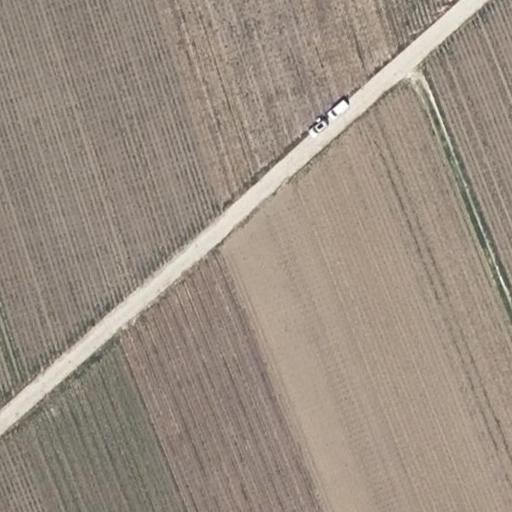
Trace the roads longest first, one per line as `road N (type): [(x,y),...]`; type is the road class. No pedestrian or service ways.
road 1 (unclassified): [(0,413),(472,0)]
road 2 (track): [(511,316),(408,55)]
